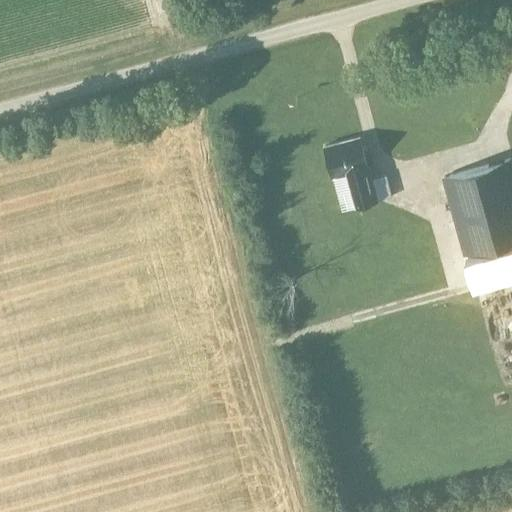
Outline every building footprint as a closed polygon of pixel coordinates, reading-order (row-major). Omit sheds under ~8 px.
[(355,206),(375,201),(359,138),(324,147),(332,177),(347,173),(355,206)] [(511,240),(511,168),(510,160),(442,177),(462,254),(511,240)] [(410,214),(382,221),(388,245),(416,237),(410,214)] [(344,284),(349,307),(431,287),(425,265),(344,284)] [(337,278),(288,289),(292,312),(342,301),(337,278)]
